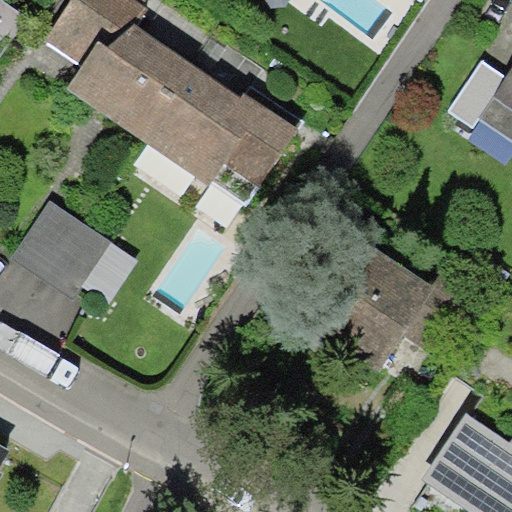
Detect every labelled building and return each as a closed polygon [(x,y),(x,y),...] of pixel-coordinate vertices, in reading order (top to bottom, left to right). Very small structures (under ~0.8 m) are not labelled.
[(146,12),(128,0),(69,0),(40,44),(78,70),(66,89),(141,138),(181,77),(127,40),(146,12)] [(0,52),(22,19),(0,4),(0,52)] [(511,70),(504,82),(481,67),(449,113),(474,129),(480,120),(511,142),(511,70)] [(233,111),(181,77),(141,138),(247,207),(301,125),(247,90),(233,111)] [(82,225),(48,203),(16,252),(13,258),(76,299),(112,244),(82,225)] [(425,286),(353,238),(298,319),(377,372),(404,333),(429,350),(467,293),(435,272),(425,286)] [(511,511),(511,438),(505,450),(462,423),(425,481),(473,511),(511,511)] [(0,463),(11,443),(0,437),(0,463)]
